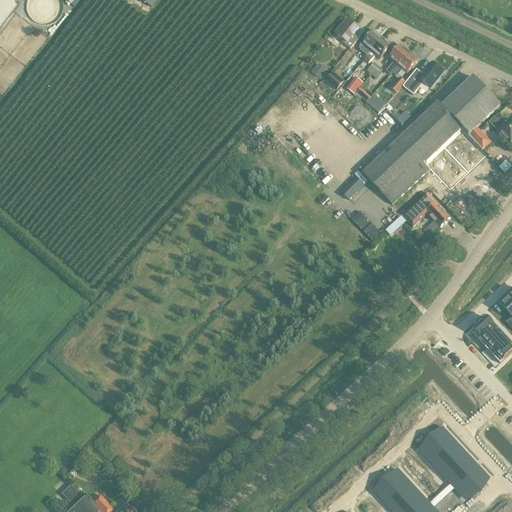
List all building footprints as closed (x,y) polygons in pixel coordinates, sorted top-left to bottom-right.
[(353,38),(359,31),(347,21),(335,35),(343,42),(342,44),(351,51),(358,42),(353,38)] [(367,57),(368,58),(383,39),(374,32),(363,46),(362,44),(360,46),(360,49),(361,52),(367,57)] [(367,57),(364,61),(369,65),(376,56),(381,60),(392,47),(383,39),(368,58),(367,57)] [(400,46),(390,60),(394,64),(387,72),(392,76),(393,75),(410,54),(400,46)] [(419,61),(410,54),(393,75),(397,78),(402,70),(408,75),(419,61)] [(376,78),(384,70),(376,62),(368,71),(376,78)] [(431,90),(444,73),(432,63),(423,75),(417,71),(406,84),(403,88),(414,96),(424,84),(431,90)] [(326,70),(319,65),(312,74),(319,79),(319,78),(321,80),(326,74),(324,73),(326,70)] [(345,82),(334,73),(325,83),(336,92),(345,82)] [(355,77),(345,90),(354,98),(364,84),(355,77)] [(438,104),(362,175),(392,205),(429,170),(425,165),(463,130),(469,137),(477,129),(500,107),(473,78),(443,107),(442,108),(438,104)] [(406,84),(400,79),(392,90),(398,94),(403,88),(406,84)] [(368,102),(380,113),(388,105),(375,94),(368,102)] [(406,113),(398,121),(402,125),(410,118),(406,113)] [(489,123),(498,132),(511,146),(511,145),(511,144),(511,121),(511,120),(506,125),(497,115),(490,123),(489,123)] [(477,129),(469,137),(482,150),(490,142),(477,129)] [(463,130),(425,165),(429,170),(450,191),(487,156),(482,150),(469,137),(463,130)] [(348,201),(363,186),(355,179),(341,194),(348,201)] [(427,194),(409,211),(402,217),(412,228),(424,217),(423,216),(426,213),(440,228),(450,219),(427,194)] [(374,241),(382,234),(376,227),(368,234),(374,241)] [(511,318),(506,323),(511,329),(511,300),(509,298),(500,306),(511,318)] [(479,341),(481,339),(495,354),(493,356),(500,364),(511,353),(511,345),(487,319),(471,333),(479,341)] [(444,429),(421,451),(452,485),(455,488),(461,494),(468,487),(474,493),(489,478),(444,429)] [(398,472),(375,494),(391,511),(434,511),(432,509),(430,506),(398,472)] [(455,488),(452,485),(430,506),(432,509),(455,488)] [(62,495),(74,508),(84,498),(71,486),(62,495)] [(112,511),(114,510),(100,495),(91,503),(98,511),(112,511)] [(96,511),(84,498),(74,508),(69,511),(96,511)]
